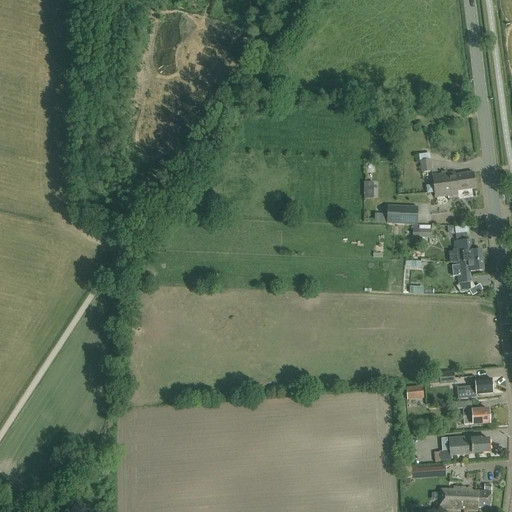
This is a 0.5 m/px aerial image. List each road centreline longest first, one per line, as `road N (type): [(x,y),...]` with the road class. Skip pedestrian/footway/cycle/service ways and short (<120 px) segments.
road 1 (unclassified): [(301,0),(0,436)]
road 2 (secondary): [(511,349),(469,0)]
